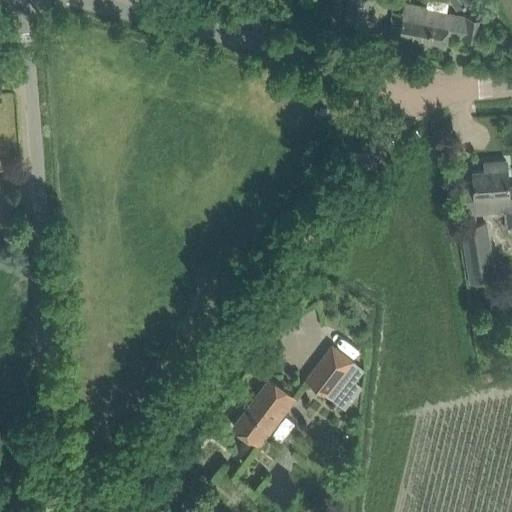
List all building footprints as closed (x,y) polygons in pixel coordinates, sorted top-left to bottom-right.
[(364,29),(369,0),(348,0),(344,25),(364,29)] [(389,37),(444,47),(447,33),(463,35),(462,38),(480,41),(484,18),(467,15),(466,16),(447,12),(448,2),(439,0),(427,0),(427,6),(405,2),(403,13),(393,11),(389,37)] [(449,0),(455,8),(466,0),(449,0)] [(476,212),(488,211),(491,214),(501,213),(503,210),(511,209),(511,185),(508,186),(506,160),(484,162),(484,170),(473,170),(476,212)] [(470,281),(494,277),(485,220),(462,224),(470,281)] [(306,379),(331,399),(358,364),(332,344),(306,379)] [(233,425),(249,437),(259,445),(296,396),(270,377),(233,425)]
